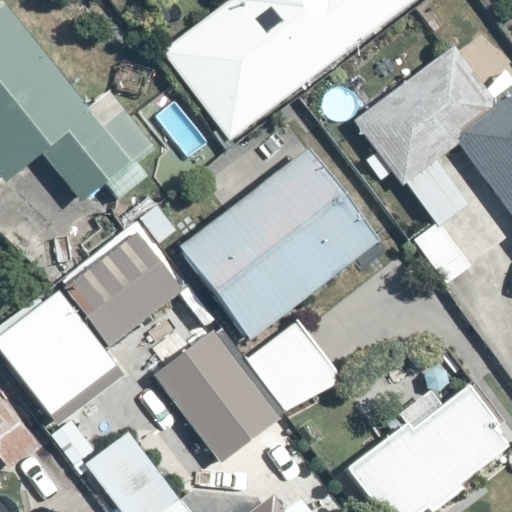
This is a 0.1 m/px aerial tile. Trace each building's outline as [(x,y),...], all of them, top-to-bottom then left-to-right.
[(226,0),(160,49),(228,140),(415,0),(226,0)] [(82,202),(103,185),(120,207),(151,183),(134,162),(152,148),(109,91),(87,108),(4,1),(0,4),(0,171),(7,181),(44,153),(82,202)] [(511,75),(509,72),(487,89),(452,43),(354,118),(430,218),(401,239),(440,290),(473,264),(442,223),(468,203),(435,159),(457,142),(511,214),(511,75)] [(372,246),(303,155),(175,252),(244,344),(372,246)] [(135,240),(126,247),(0,347),(0,364),(53,431),(116,381),(103,365),(183,302),(153,264),(135,240)] [(297,319),(245,358),(287,414),(339,375),(297,319)] [(219,464),(271,426),(289,451),(305,439),(287,414),(221,324),(153,374),(219,464)] [(438,511),(471,489),(466,482),(511,450),(465,385),(351,466),(383,511),(423,511),(427,509),(429,511),(438,511)] [(0,511),(0,460),(7,469),(38,444),(0,396),(0,511)] [(121,511),(287,511),(272,491),(245,511),(182,511),(176,504),(125,436),(86,466),(121,511)]
